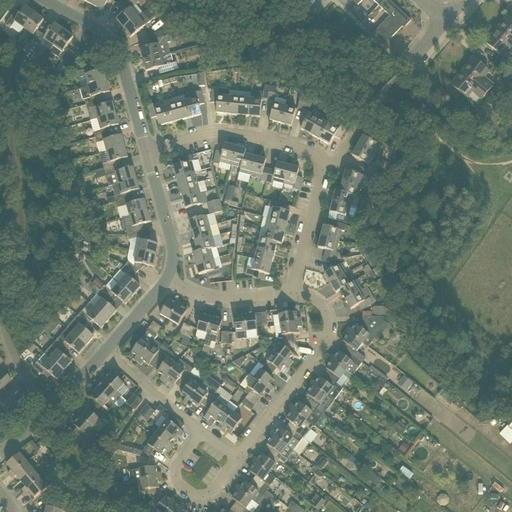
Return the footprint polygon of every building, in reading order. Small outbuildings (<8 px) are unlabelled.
[(95,0),(93,6),(103,11),(108,0),(95,0)] [(126,13),(117,20),(124,29),(143,14),(136,5),(139,2),(137,0),(132,0),(122,8),(126,13)] [(373,34),(379,40),(386,32),(392,38),(405,25),(406,26),(411,21),(389,0),(384,0),(378,6),(389,17),(373,34)] [(35,14),(26,7),(18,17),(14,14),(6,25),(11,29),(15,22),(24,29),(35,14)] [(124,29),(131,38),(145,26),(156,18),(149,9),(143,14),(124,29)] [(364,12),(358,17),(362,22),(368,16),(364,12)] [(37,30),(44,20),(35,14),(24,29),(31,34),(25,42),(32,47),(41,34),(37,30)] [(511,20),(508,17),(497,30),(511,42),(511,20)] [(64,31),(55,24),(46,37),(41,34),(32,47),(24,58),(20,63),(23,69),(29,61),(44,40),(53,46),(64,31)] [(511,42),(497,30),(486,43),(502,57),(507,50),(511,54),(511,42)] [(53,46),(54,47),(50,52),(58,58),(58,59),(63,62),(68,66),(76,55),(66,48),(73,37),(64,31),(53,46)] [(164,38),(162,32),(149,35),(151,41),(164,38)] [(164,38),(151,41),(152,47),(140,50),(143,61),(171,53),(168,43),(171,42),(169,36),(164,38)] [(28,52),(31,48),(26,44),(23,49),(24,49),(23,51),(27,54),(28,52)] [(223,57),(222,54),(222,52),(211,45),(208,46),(197,49),(201,63),(223,57)] [(143,61),(146,72),(158,68),(160,74),(178,69),(176,63),(173,64),(171,53),(143,61)] [(489,72),(473,59),(462,72),(487,93),(493,86),(484,78),(489,72)] [(66,67),(61,64),(56,70),(62,74),(66,67)] [(107,82),(104,71),(92,74),(90,69),(77,72),(79,78),(86,76),(89,87),(107,82)] [(462,72),(451,85),(467,98),(472,92),(481,100),(487,93),(462,72)] [(162,81),(163,86),(164,86),(165,88),(169,87),(169,84),(170,84),(169,80),(162,81)] [(98,96),(110,93),(107,82),(89,87),(81,89),(83,100),(85,100),(86,105),(99,101),(98,96)] [(269,100),(271,87),(265,86),(262,98),(269,100)] [(277,88),(271,87),(269,100),(275,101),(277,88)] [(212,90),(211,103),(217,104),(216,113),(227,115),(229,97),(218,96),(219,91),(212,90)] [(185,96),(186,101),(191,118),(202,115),(199,105),(205,104),(201,91),(195,93),(185,96)] [(230,93),(229,97),(227,115),(238,116),(240,93),(230,93)] [(240,93),(238,116),(249,117),(251,99),(251,94),(240,93)] [(58,96),(49,98),(51,106),(60,104),(58,96)] [(303,110),(307,98),(301,96),(298,108),(303,110)] [(303,110),(309,112),(313,100),(307,98),(303,110)] [(170,124),(180,121),(176,104),(174,99),(164,102),(165,107),(170,124)] [(249,117),(260,118),(262,100),(251,99),(249,117)] [(116,115),(113,104),(101,107),(99,101),(86,105),(91,121),(116,115)] [(186,101),(176,104),(180,121),(191,118),(186,101)] [(274,104),(270,120),(280,124),(285,107),(274,104)] [(153,105),(147,106),(151,119),(157,117),(159,127),(170,124),(165,107),(155,110),(153,105)] [(280,124),(291,127),(296,110),(285,107),(280,124)] [(54,115),(56,123),(63,121),(61,114),(54,115)] [(311,135),(319,120),(309,114),(301,129),(311,135)] [(107,129),(119,125),(116,115),(91,121),(95,138),(108,134),(107,129)] [(329,125),(319,120),(311,135),(320,140),(329,125)] [(340,140),(346,129),(341,126),(338,130),(329,125),(320,140),(330,146),(335,137),(340,140)] [(63,131),(56,132),(58,139),(65,137),(63,131)] [(125,147),(122,136),(110,140),(108,134),(95,138),(97,144),(97,143),(100,154),(125,147)] [(382,147),(383,145),(397,152),(401,145),(387,138),(385,142),(374,135),(371,141),(363,137),(358,146),(374,156),(379,146),(382,147)] [(223,153),(217,151),(213,164),(219,165),(220,163),(231,165),(236,147),(225,145),(223,153)] [(358,146),(352,156),(368,165),(374,156),(358,146)] [(116,161),(128,158),(125,147),(100,154),(103,165),(104,171),(117,167),(116,161)] [(231,165),(241,168),(245,155),(246,150),(236,147),(231,165)] [(62,150),(54,150),(55,159),(62,158),(62,150)] [(193,155),(180,159),(182,165),(174,167),(177,178),(195,173),(192,162),(195,161),(194,161),(193,156),(193,155)] [(240,173),(250,175),(255,157),(245,155),(241,168),(240,173)] [(266,182),(270,170),(264,168),(266,160),(255,157),(250,175),(261,178),(260,181),(266,182)] [(284,184),(288,166),(278,163),(275,171),(270,170),(266,182),(272,184),(273,181),(284,184)] [(300,191),(303,179),(297,177),(299,169),(288,166),(284,184),(294,187),(294,190),(300,191)] [(368,172),(380,177),(382,171),(371,166),(368,172)] [(136,179),(133,169),(119,173),(117,167),(104,171),(106,176),(109,187),(113,186),(136,179)] [(364,176),(346,171),(343,182),(361,187),(364,176)] [(380,177),(368,172),(366,177),(378,182),(380,177)] [(198,183),(195,173),(177,178),(180,188),(198,183)] [(65,174),(56,178),(59,185),(67,181),(65,174)] [(127,194),(139,190),(136,179),(113,186),(115,197),(107,199),(109,205),(116,203),(129,199),(127,194)] [(358,198),(361,187),(343,182),(340,192),(358,198)] [(201,194),(198,183),(180,188),(183,198),(201,194)] [(226,200),(232,202),(234,193),(227,191),(225,200),(226,200)] [(360,198),(358,198),(340,192),(336,191),(333,202),(357,208),(360,198)] [(203,204),(201,194),(183,198),(186,209),(203,204)] [(148,211),(145,201),(131,205),(129,199),(116,203),(120,219),(130,216),(148,211)] [(207,203),(209,209),(221,206),(219,200),(208,203),(207,203)] [(281,210),(282,204),(270,201),(268,207),(273,209),(270,219),(287,224),(290,213),(281,210)] [(338,215),(336,221),(354,225),(356,218),(355,218),(357,208),(333,202),(330,213),(338,215)] [(77,208),(72,209),(72,212),(83,210),(82,204),(76,205),(77,208)] [(221,206),(209,209),(210,215),(215,214),(223,212),(221,206)] [(139,226),(151,222),(148,211),(130,216),(133,227),(126,229),(127,235),(140,231),(139,226)] [(210,227),(207,216),(189,221),(192,232),(210,227)] [(287,224),(270,219),(268,230),(285,234),(287,224)] [(346,226),(333,223),(332,229),(324,226),(321,237),(339,242),(342,231),(344,232),(346,226)] [(192,232),(195,242),(213,237),(210,227),(192,232)] [(268,230),(265,240),(277,243),(277,244),(282,245),(285,234),(268,230)] [(156,256),(158,245),(143,242),(142,237),(140,231),(127,235),(129,241),(131,245),(130,250),(137,252),(156,256)] [(195,242),(198,252),(211,249),(216,248),(213,237),(195,242)] [(336,253),(339,242),(321,237),(318,248),(326,250),(325,256),(337,259),(339,253),(336,253)] [(258,249),(274,254),(277,244),(277,243),(265,240),(260,238),(258,249)] [(196,264),(214,259),(211,249),(198,252),(193,254),(196,264)] [(255,260),(272,264),(274,254),(258,249),(255,260)] [(139,271),(141,264),(153,267),(156,256),(137,252),(130,250),(128,258),(129,262),(125,266),(135,275),(139,271)] [(325,256),(323,262),(336,265),(337,259),(325,256)] [(219,269),(217,270),(214,259),(196,264),(199,275),(207,273),(209,279),(221,275),(220,272),(219,269)] [(245,275),(248,276),(258,278),(259,273),(269,275),(272,264),(255,260),(252,270),(247,269),(245,275)] [(325,274),(330,284),(346,274),(341,265),(325,274)] [(126,275),(119,284),(133,296),(141,288),(131,280),(135,275),(125,266),(121,270),(126,275)] [(346,274),(330,284),(336,293),(340,291),(351,283),(346,274)] [(114,295),(126,305),(133,296),(119,284),(113,279),(106,287),(104,286),(101,290),(111,299),(114,295)] [(340,291),(346,300),(362,290),(356,281),(351,283),(340,291)] [(96,286),(95,287),(92,290),(91,291),(96,295),(101,290),(98,288),(96,286)] [(367,287),(362,290),(346,300),(351,310),(358,305),(361,311),(372,303),(376,301),(367,287)] [(101,290),(96,295),(90,303),(95,308),(109,320),(116,312),(107,304),(111,299),(101,290)] [(78,301),(82,297),(78,293),(74,298),(78,301)] [(169,300),(160,315),(169,320),(180,302),(176,299),(174,303),(169,300)] [(179,325),(187,311),(182,308),(184,304),(180,302),(169,320),(179,325)] [(385,307),(374,307),(374,316),(385,316),(385,307)] [(87,316),(82,311),(78,316),(88,325),(92,321),(102,329),(109,320),(95,308),(87,316)] [(244,311),(247,332),(257,331),(258,337),(263,336),(262,326),(261,314),(249,315),(249,310),(244,311)] [(240,316),(234,316),(236,333),(237,340),(247,339),(247,332),(244,311),(240,311),(240,316)] [(208,316),(202,315),(197,331),(208,334),(214,313),(209,312),(208,316)] [(218,314),(214,313),(208,334),(204,345),(214,348),(222,320),(217,319),(218,314)] [(296,313),(279,315),(273,316),(275,326),(302,323),(301,318),(297,319),(296,313)] [(87,346),(94,337),(85,329),(88,325),(78,316),(74,320),(67,329),(72,334),(87,346)] [(383,322),(383,317),(372,317),(362,317),(363,323),(360,328),(356,325),(352,330),(348,327),(346,331),(363,343),(368,347),(375,339),(372,337),(383,322)] [(53,332),(59,336),(65,328),(55,320),(46,332),(50,336),(53,332)] [(160,333),(163,329),(154,322),(150,326),(160,333)] [(189,326),(184,323),(179,334),(184,336),(189,326)] [(283,341),(296,344),(294,335),(299,334),(298,328),(303,327),(302,323),(275,326),(276,339),(283,341)] [(134,360),(138,363),(155,340),(160,333),(150,326),(147,331),(148,332),(132,353),(137,357),(134,360)] [(140,326),(135,332),(139,336),(144,330),(140,326)] [(190,338),(194,328),(189,326),(184,336),(190,338)] [(56,342),(66,351),(70,346),(79,354),(87,346),(72,334),(67,329),(56,342)] [(362,363),(366,358),(357,352),(363,343),(346,331),(343,334),(347,337),(343,342),(346,344),(343,349),(362,363)] [(149,365),(154,368),(168,350),(170,347),(164,343),(162,345),(155,340),(138,363),(141,366),(144,362),(149,366),(149,365)] [(273,353),(291,366),(294,362),(290,360),(294,355),(290,352),(296,344),(283,341),(280,344),(273,353)] [(64,372),(72,363),(62,355),(66,351),(56,342),(52,346),(57,351),(50,359),(64,372)] [(362,363),(343,349),(339,352),(335,358),(332,354),(329,358),(353,376),(362,363)] [(176,365),(173,363),(174,361),(173,354),(168,350),(154,368),(158,371),(158,372),(162,376),(160,380),(163,382),(176,365)] [(288,370),(291,366),(273,353),(264,366),(273,373),(277,369),(281,372),(284,367),(288,370)] [(45,355),(38,363),(37,363),(33,367),(44,376),(47,372),(57,380),(64,372),(50,359),(45,355)] [(240,368),(246,359),(243,357),(233,363),(240,368)] [(327,377),(336,384),(340,379),(343,375),(352,381),(355,377),(353,376),(329,358),(326,362),(330,364),(326,369),(330,372),(327,377)] [(177,366),(176,365),(163,382),(167,385),(170,382),(175,385),(180,388),(193,370),(188,365),(182,360),(182,361),(181,360),(177,366)] [(254,379),(271,392),(274,388),(271,385),(274,380),(270,378),(273,373),(264,366),(259,363),(250,375),(254,378),(254,379)] [(183,402),(187,405),(204,382),(207,378),(195,368),(193,370),(180,388),(184,391),(181,395),(186,399),(183,402)] [(3,388),(11,381),(2,371),(0,372),(0,399),(7,393),(3,388)] [(117,393),(124,385),(111,373),(107,378),(104,375),(101,378),(117,393)] [(412,383),(404,376),(397,385),(406,391),(412,383)] [(334,402),(339,394),(343,389),(336,384),(327,377),(324,381),(320,378),(316,383),(312,380),(310,384),(334,402)] [(380,377),(377,384),(386,389),(388,385),(384,382),(385,380),(380,377)] [(121,396),(117,393),(101,378),(98,381),(101,384),(97,388),(110,400),(109,400),(114,404),(121,396)] [(254,379),(248,387),(245,392),(248,394),(258,402),(261,397),(265,393),(269,395),(271,392),(254,379)] [(205,407),(217,392),(204,382),(187,405),(190,408),(193,404),(198,408),(201,404),(205,407)] [(324,414),(334,402),(310,384),(307,387),(311,390),(304,399),(324,414)] [(24,395),(15,385),(7,393),(0,399),(0,403),(11,416),(20,407),(16,402),(24,395)] [(104,416),(108,412),(115,405),(114,404),(109,400),(110,400),(97,388),(94,393),(90,390),(87,393),(92,398),(88,402),(95,408),(104,416)] [(455,400),(443,389),(438,394),(450,405),(455,400)] [(215,421),(225,407),(229,402),(217,392),(205,407),(210,411),(204,418),(208,421),(211,417),(215,421)] [(139,398),(134,394),(128,402),(127,403),(131,407),(139,398)] [(254,406),(258,402),(248,394),(245,399),(254,406)] [(131,407),(135,411),(136,409),(143,402),(139,398),(131,407)] [(251,411),(254,406),(245,399),(241,403),(251,411)] [(291,405),(289,408),(314,427),(324,414),(304,399),(300,404),(299,402),(295,407),(291,405)] [(140,412),(139,414),(144,417),(151,408),(147,405),(140,412)] [(21,416),(26,411),(22,406),(16,411),(21,416)] [(159,421),(165,409),(158,406),(153,418),(159,421)] [(234,413),(225,407),(215,421),(220,424),(217,428),(221,431),(234,413)] [(77,414),(93,429),(100,420),(104,416),(95,408),(91,412),(88,409),(84,414),(81,410),(77,414)] [(131,412),(132,411),(128,408),(128,409),(126,408),(123,412),(127,416),(131,412)] [(149,420),(155,412),(151,408),(144,417),(148,421),(149,420)] [(304,440),(314,427),(289,408),(286,412),(290,414),(286,419),(290,422),(287,426),(303,439),(304,440)] [(232,433),(242,420),(234,413),(221,431),(224,433),(227,430),(232,433)] [(77,428),(73,432),(87,445),(94,436),(96,437),(99,433),(93,429),(77,414),(74,417),(78,421),(73,425),(77,428)] [(185,425),(172,415),(167,420),(160,428),(174,439),(177,434),(181,437),(184,433),(181,430),(185,425)] [(400,423),(396,428),(400,432),(404,426),(400,423)] [(338,425),(334,431),(344,438),(348,432),(338,425)] [(272,430),(270,434),(294,452),(303,439),(287,426),(283,431),(280,428),(276,433),(272,430)] [(154,436),(172,449),(174,446),(171,443),(174,439),(160,428),(154,436)] [(271,440),(267,445),(264,449),(269,453),(279,461),(284,465),(288,460),(294,452),(270,434),(267,437),(271,440)] [(154,436),(148,445),(143,451),(134,449),(132,454),(138,456),(150,460),(151,454),(154,450),(161,455),(165,451),(169,453),(172,449),(154,436)] [(104,440),(97,449),(103,453),(110,444),(104,440)] [(32,441),(29,443),(37,453),(40,450),(39,450),(37,446),(32,441)] [(403,442),(399,448),(405,452),(409,446),(403,442)] [(252,460),(269,473),(275,465),(279,461),(269,453),(266,458),(262,455),(258,460),(255,457),(252,460)] [(27,463),(20,454),(7,465),(12,470),(8,473),(10,476),(27,463)] [(136,461),(148,465),(150,460),(138,456),(136,461)] [(316,466),(321,470),(329,461),(323,457),(316,466)] [(348,460),(355,465),(358,462),(351,457),(348,460)] [(55,458),(48,464),(53,469),(60,463),(55,458)] [(252,481),(267,491),(276,478),(269,473),(252,460),(249,464),(253,467),(249,472),(256,476),(252,481)] [(34,471),(27,463),(10,476),(13,479),(16,476),(21,481),(34,471)] [(414,475),(403,467),(399,472),(409,480),(414,475)] [(157,474),(156,468),(139,470),(134,471),(135,481),(141,480),(162,477),(161,473),(157,474)] [(24,493),(41,479),(34,471),(21,481),(25,487),(22,490),(24,493)] [(371,482),(375,476),(371,473),(366,479),(371,482)] [(163,482),(162,477),(141,480),(142,491),(147,490),(147,495),(152,501),(162,493),(159,488),(158,483),(163,482)] [(30,493),(35,498),(48,487),(41,479),(24,493),(26,496),(30,493)] [(238,484),(235,488),(258,505),(264,495),(266,496),(269,493),(267,491),(252,481),(249,485),(245,482),(241,487),(238,484)] [(240,511),(254,511),(259,506),(258,505),(235,488),(232,491),(236,494),(232,499),(236,502),(233,506),(240,511)] [(153,508),(156,510),(155,511),(157,511),(168,511),(175,504),(177,500),(173,497),(171,501),(166,497),(162,493),(152,501),(148,504),(153,508)] [(319,511),(326,502),(316,495),(310,503),(319,511)] [(168,511),(180,511),(185,506),(182,503),(179,507),(175,504),(168,511)]
